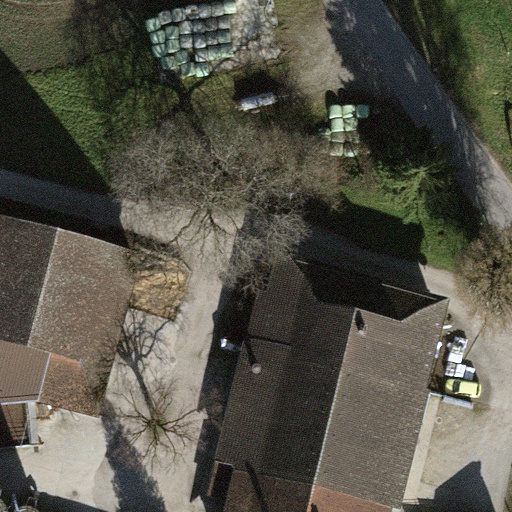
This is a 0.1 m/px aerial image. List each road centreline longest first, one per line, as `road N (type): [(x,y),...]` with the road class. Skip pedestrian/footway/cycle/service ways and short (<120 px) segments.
road 1 (track): [(511,323),(452,290),(296,249),(242,246),(0,182)]
road 2 (unclassified): [(511,223),(470,173),(358,0)]
